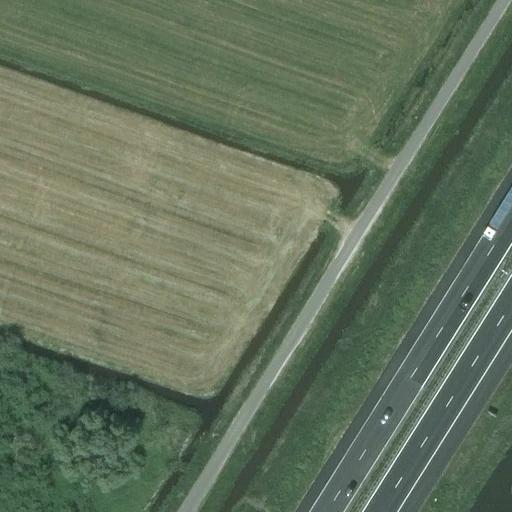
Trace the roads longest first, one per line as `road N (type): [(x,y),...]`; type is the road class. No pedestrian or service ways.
road 1 (unclassified): [(184,511),(507,0)]
road 2 (motorway): [(511,217),(327,511)]
road 3 (motorway): [(378,511),(511,300)]
